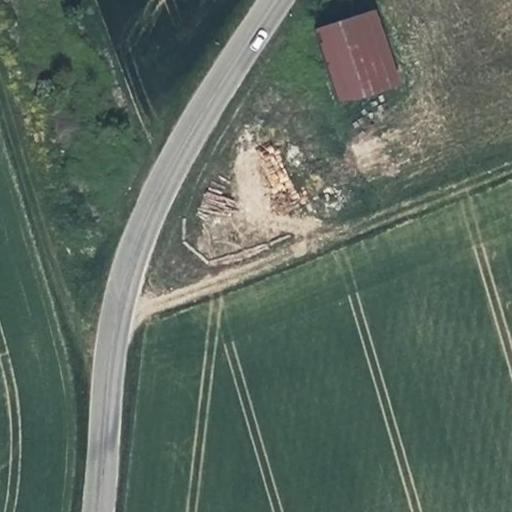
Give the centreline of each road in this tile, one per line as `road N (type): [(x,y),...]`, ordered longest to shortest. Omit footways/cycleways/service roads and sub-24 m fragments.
road 1 (tertiary): [(277,0),(196,122),(137,244),(115,321),(96,511)]
road 2 (track): [(115,321),(511,164)]
